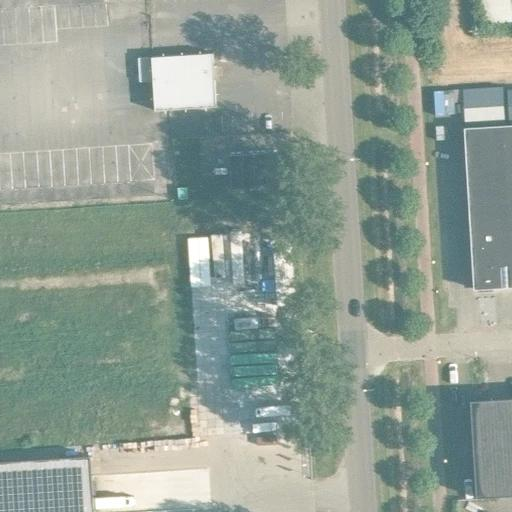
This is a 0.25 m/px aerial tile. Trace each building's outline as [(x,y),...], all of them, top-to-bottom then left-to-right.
[(153,50),(156,103),(217,99),(214,46),(153,50)] [(469,82),(464,82),(464,87),(466,119),(506,117),(504,87),(504,83),(504,80),(469,82)] [(511,118),(466,121),(476,282),(511,279),(511,118)] [(230,148),(232,182),(280,179),(278,145),(230,148)] [(478,483),(478,491),(511,488),(511,391),(491,393),(491,392),(472,394),(477,483),(478,483)] [(0,454),(0,511),(95,511),(92,449),(0,454)]
